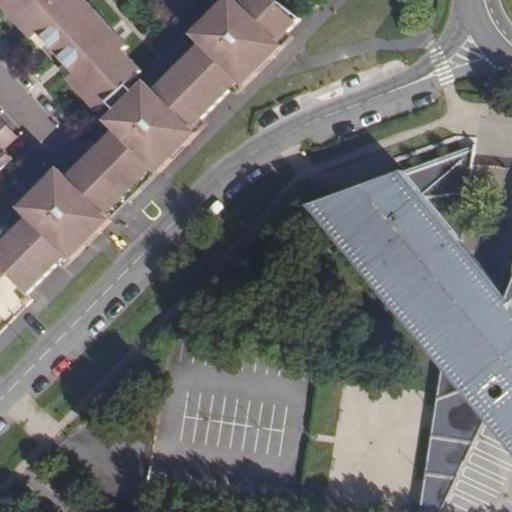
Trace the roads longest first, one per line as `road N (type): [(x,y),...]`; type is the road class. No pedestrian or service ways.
road 1 (residential): [(486,42),(442,70),(282,135),(226,171),(154,241)]
road 2 (residential): [(154,241),(0,78)]
road 3 (residential): [(154,241),(0,401)]
